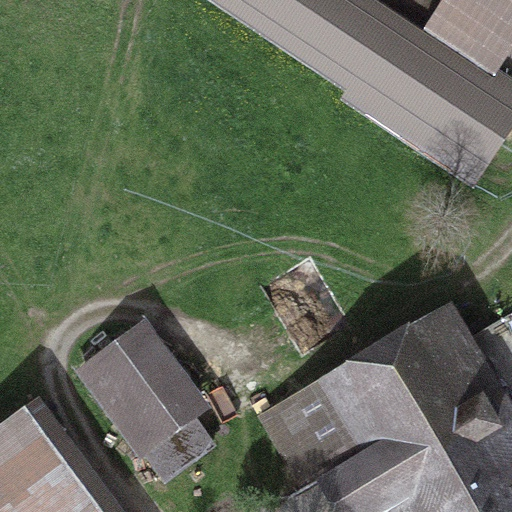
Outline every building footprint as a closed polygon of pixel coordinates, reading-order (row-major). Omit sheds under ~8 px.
[(225,0),(481,167),(511,119),(511,98),(360,0),(225,0)] [(393,0),(419,16),(429,0),(393,0)] [(511,44),(511,0),(456,0),(440,26),(500,64),(511,44)] [(511,511),(511,457),(434,326),(288,413),(347,511),(387,511),(404,503),(409,511),(511,511)] [(145,338),(95,376),(167,470),(217,432),(145,338)] [(0,438),(0,511),(101,511),(32,416),(0,438)]
